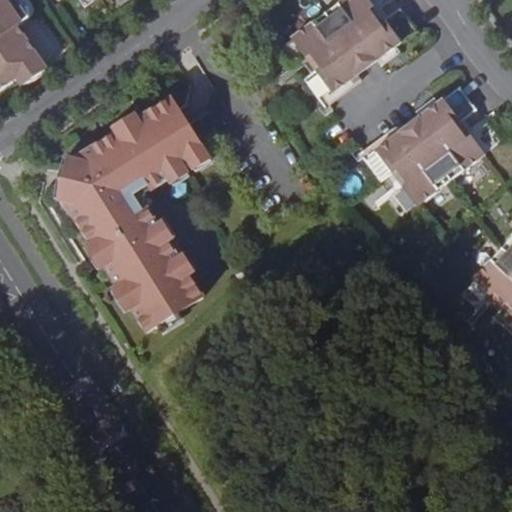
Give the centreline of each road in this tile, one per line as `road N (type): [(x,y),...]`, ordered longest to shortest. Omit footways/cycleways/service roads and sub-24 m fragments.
road 1 (secondary): [(159,511),(0,262)]
road 2 (residential): [(0,141),(201,0)]
